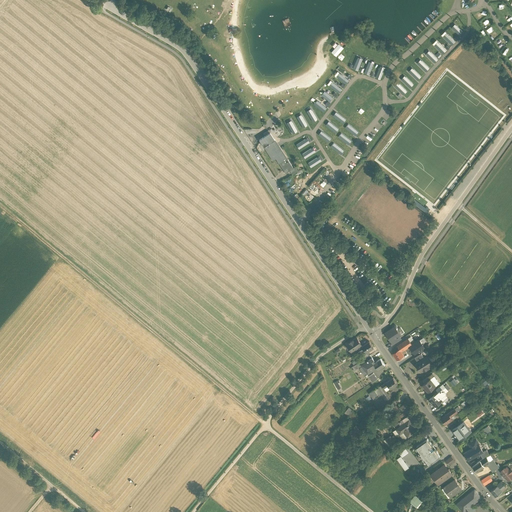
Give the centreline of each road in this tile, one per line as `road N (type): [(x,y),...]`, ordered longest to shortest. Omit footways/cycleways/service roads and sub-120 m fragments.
road 1 (track): [(0,206),(264,424),(191,511)]
road 2 (residential): [(366,325),(186,54),(108,6)]
road 3 (residential): [(366,325),(320,354),(264,424),(373,511)]
road 4 (unclassified): [(373,335),(511,129)]
road 5 (residential): [(501,511),(373,335)]
